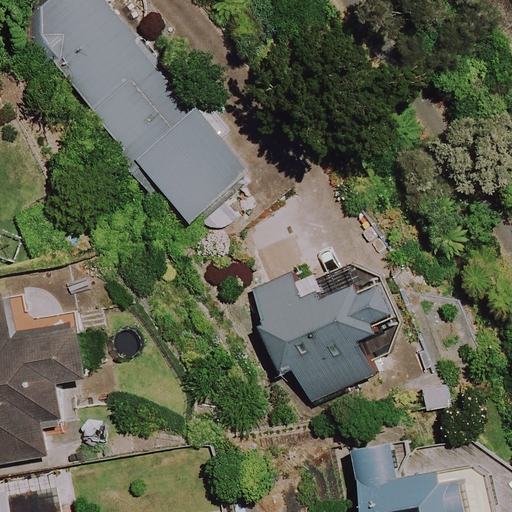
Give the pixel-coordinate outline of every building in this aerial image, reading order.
[(207,116),(118,0),(61,0),(24,28),(64,81),(71,76),(139,165),(147,159),(195,221),(266,168),(219,107),(207,116)] [(407,325),(390,279),(317,305),(307,276),(263,291),(293,376),(305,372),(316,403),(383,379),(368,339),(407,325)] [(21,338),(15,301),(0,303),(0,466),(55,458),(50,422),(73,418),(67,382),(82,379),(75,330),(21,338)] [(507,511),(503,473),(416,484),(410,438),(363,444),(371,511),(507,511)] [(29,502),(31,511),(73,511),(70,495),(29,502)]
